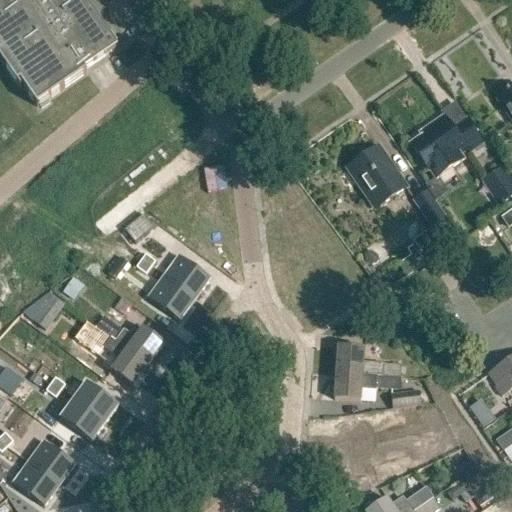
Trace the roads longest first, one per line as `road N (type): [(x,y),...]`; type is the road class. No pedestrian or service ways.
road 1 (residential): [(261,293),(241,304),(102,491),(98,511)]
road 2 (residential): [(432,0),(236,142)]
road 3 (residential): [(169,45),(0,193)]
road 4 (residential): [(288,486),(294,355),(261,293)]
road 5 (residential): [(261,293),(236,142)]
